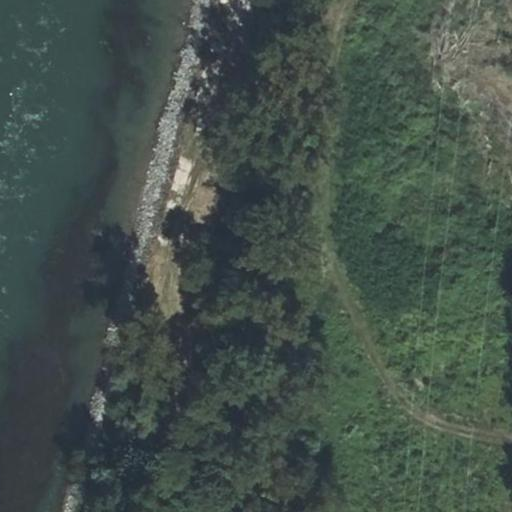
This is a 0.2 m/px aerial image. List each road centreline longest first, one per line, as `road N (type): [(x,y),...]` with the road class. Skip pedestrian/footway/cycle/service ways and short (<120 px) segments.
road 1 (track): [(511,442),(421,412),(378,352),(351,291),(334,217),(340,125),(351,34),(371,0)]
road 2 (track): [(149,511),(179,392),(168,325),(174,278),(239,0)]
